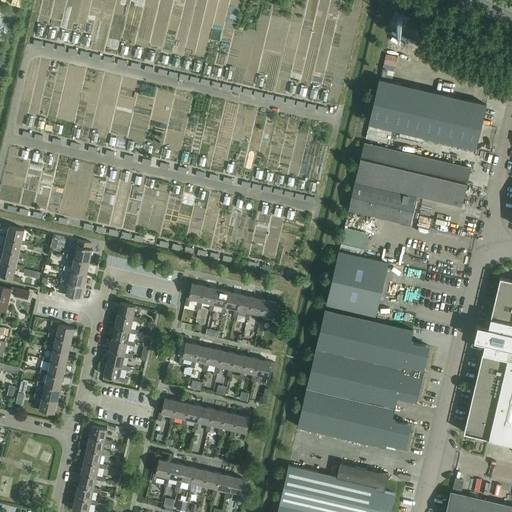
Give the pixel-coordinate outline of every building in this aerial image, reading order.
[(394,21),(391,26),(400,30),(402,25),(394,21)] [(379,79),(369,123),(380,126),(476,149),(487,104),(379,79)] [(364,142),(355,181),(417,196),(462,207),(471,167),(375,145),(364,142)] [(411,224),(417,196),(355,181),(348,210),(411,224)] [(34,211),(32,217),(41,219),(43,213),(34,211)] [(9,225),(6,237),(22,242),(22,244),(29,246),(30,242),(23,240),(25,229),(9,225)] [(344,227),(339,247),(364,252),(368,233),(344,227)] [(6,237),(3,250),(19,254),(19,256),(26,258),(27,254),(20,252),(22,244),(22,242),(6,237)] [(76,247),(74,255),(74,257),(90,261),(93,249),(91,248),(92,243),(79,240),(78,245),(77,245),(76,247)] [(186,246),(184,252),(193,254),(195,248),(186,246)] [(3,250),(0,262),(17,266),(16,268),(23,270),(24,266),(17,264),(19,256),(19,254),(3,250)] [(338,250),(326,304),(375,316),(388,262),(338,250)] [(72,267),(71,269),(87,273),(90,261),(74,257),(74,255),(67,254),(66,257),(74,259),(72,267)] [(14,276),(16,268),(17,266),(0,262),(0,263),(0,275),(12,278),(12,280),(21,282),(22,278),(14,276)] [(71,271),(69,279),(68,282),(85,285),(87,273),(71,269),(72,267),(64,266),(64,269),(71,271)] [(474,391),(464,433),(489,438),(511,443),(511,279),(509,279),(501,276),(492,315),(489,327),(487,335),(486,343),(482,358),(474,391)] [(82,298),(85,285),(68,282),(69,279),(62,278),(61,280),(61,281),(68,283),(65,294),(82,298)] [(184,305),(185,305),(189,306),(190,298),(198,300),(197,308),(201,309),(202,301),(210,303),(213,304),(216,287),(192,282),(188,297),(186,297),(184,305)] [(30,291),(16,288),(7,286),(6,287),(0,285),(0,310),(7,312),(12,290),(15,291),(14,296),(28,300),(30,291)] [(213,304),(210,303),(209,311),(213,312),(214,304),(223,306),(225,306),(228,290),(216,287),(213,304)] [(225,306),(223,306),(221,313),(225,314),(227,307),(235,309),(237,309),(240,296),(241,293),(228,290),(225,306)] [(237,309),(235,309),(233,316),(237,317),(238,310),(247,312),(249,312),(252,300),(253,296),(241,293),(240,296),(237,309)] [(249,312),(247,312),(245,319),(249,320),(250,312),(259,314),(257,322),(261,323),(263,315),(274,318),(277,302),(253,296),(252,300),(249,312)] [(120,302),(117,315),(132,318),(131,320),(133,320),(140,322),(141,318),(134,316),(137,306),(120,302)] [(325,309),(304,397),(297,427),(386,448),(386,444),(406,448),(411,424),(392,419),(398,397),(417,401),(430,346),(411,341),(413,330),(325,309)] [(117,315),(114,327),(129,330),(129,332),(130,333),(130,332),(138,334),(139,330),(131,329),(133,320),(131,320),(132,318),(117,315)] [(56,334),(55,337),(72,340),(75,328),(59,324),(60,322),(51,320),(50,325),(58,326),(56,334)] [(114,327),(112,339),(126,342),(126,344),(128,344),(135,346),(136,342),(128,341),(130,333),(129,332),(129,330),(114,327)] [(55,338),(53,346),(53,348),(69,351),(72,340),(55,337),(56,334),(49,333),(48,337),(55,338)] [(144,338),(143,346),(144,346),(149,347),(151,340),(144,338)] [(112,339),(109,351),(123,354),(123,356),(125,357),(132,358),(133,354),(126,353),(128,344),(126,344),(126,342),(112,339)] [(179,355),(181,356),(179,364),(182,365),(184,358),(192,360),(194,360),(198,344),(190,342),(186,341),(185,345),(181,344),(179,355)] [(191,367),(192,367),(188,385),(193,386),(194,381),(193,377),(195,368),(196,361),(204,362),(206,363),(210,346),(198,344),(194,360),(192,360),(191,367)] [(52,350),(50,358),(50,361),(66,364),(69,351),(53,348),(53,346),(46,345),(45,349),(52,350)] [(206,363),(204,362),(203,370),(207,371),(208,363),(217,365),(219,366),(220,349),(210,346),(206,363)] [(219,366),(217,365),(215,373),(219,374),(220,366),(228,368),(231,368),(234,352),(220,349),(219,366)] [(109,351),(106,363),(121,366),(120,369),(122,369),(129,370),(130,366),(123,365),(125,357),(123,356),(123,354),(109,351)] [(231,368),(228,368),(227,375),(231,376),(232,369),(241,371),(243,371),(246,355),(234,352),(231,368)] [(243,371),(241,371),(239,379),(243,379),(245,372),(253,374),(255,374),(259,358),(246,355),(243,371)] [(43,361),(41,369),(48,371),(47,372),(63,376),(66,364),(50,361),(50,358),(43,357),(42,361),(43,361)] [(255,374),(253,374),(251,381),(255,382),(257,375),(268,377),(271,361),(259,358),(255,374)] [(120,377),(122,369),(120,369),(121,366),(106,363),(103,375),(119,379),(118,381),(127,382),(127,379),(120,377)] [(20,367),(6,364),(4,370),(18,373),(20,367)] [(45,383),(44,385),(61,389),(63,376),(47,372),(48,371),(41,369),(40,369),(39,373),(47,375),(45,383)] [(42,395),(42,397),(58,401),(61,389),(44,385),(45,383),(38,381),(37,385),(44,387),(42,395)] [(241,391),(240,399),(247,401),(249,393),(241,391)] [(55,413),(58,401),(42,397),(42,395),(35,393),(34,397),(41,399),(39,409),(55,413)] [(261,396),(259,403),(260,403),(266,404),(268,398),(267,398),(261,396)] [(163,413),(171,415),(173,415),(177,399),(165,397),(161,412),(159,412),(157,420),(161,421),(163,413)] [(173,415),(171,415),(169,423),(173,424),(175,416),(183,418),(185,418),(189,402),(177,399),(173,415)] [(185,418),(183,418),(181,425),(185,426),(187,419),(195,421),(197,421),(201,405),(189,402),(185,418)] [(197,421),(195,421),(194,428),(198,429),(200,422),(207,424),(210,424),(213,408),(201,405),(197,421)] [(210,424),(207,424),(206,431),(210,432),(211,424),(220,426),(222,427),(226,411),(213,408),(210,424)] [(222,427),(220,426),(218,434),(222,435),(223,427),(232,429),(234,430),(238,414),(226,411),(222,427)] [(234,430),(232,429),(230,437),(234,437),(236,430),(246,433),(250,417),(238,414),(234,430)] [(92,424),(89,437),(103,440),(103,443),(105,443),(112,445),(113,441),(106,439),(108,429),(116,431),(116,427),(108,425),(107,428),(92,424)] [(89,437),(86,449),(101,453),(100,455),(102,455),(109,457),(111,451),(104,448),(105,443),(103,443),(103,440),(89,437)] [(86,449),(83,461),(98,465),(97,467),(99,467),(107,469),(107,465),(100,463),(102,455),(100,455),(101,453),(86,449)] [(151,481),(164,484),(165,479),(165,477),(167,477),(171,461),(159,458),(155,473),(153,473),(151,481)] [(83,461),(81,473),(95,477),(95,479),(96,479),(104,481),(105,477),(97,475),(99,467),(97,467),(98,465),(83,461)] [(167,477),(165,477),(165,479),(164,484),(168,485),(169,478),(177,480),(180,480),(183,464),(171,461),(167,477)] [(288,468),(282,492),(288,493),(363,511),(390,511),(395,493),(385,491),(389,474),(340,462),(337,476),(318,472),(289,464),(288,468)] [(180,480),(177,480),(176,487),(180,488),(181,480),(190,482),(191,483),(195,466),(183,464),(180,480)] [(191,483),(190,482),(188,490),(192,490),(193,483),(201,485),(203,486),(207,469),(195,466),(191,483)] [(203,486),(201,485),(200,492),(204,493),(206,486),(214,488),(216,488),(217,485),(220,472),(207,469),(203,486)] [(216,488),(214,488),(212,495),(216,496),(218,489),(226,491),(228,491),(229,489),(232,475),(220,472),(217,485),(216,488)] [(81,473),(78,486),(92,489),(92,491),(94,491),(101,493),(102,489),(94,487),(96,479),(95,479),(95,477),(81,473)] [(475,486),(477,477),(466,474),(464,483),(475,486)] [(228,491),(226,491),(224,498),(228,499),(230,492),(241,494),(244,478),(232,475),(229,489),(228,491)] [(78,486),(75,498),(90,501),(89,503),(91,504),(91,503),(98,505),(99,501),(92,499),(94,491),(92,491),(92,489),(78,486)] [(511,511),(511,505),(451,491),(445,511),(511,511)] [(363,511),(288,493),(282,492),(277,511),(363,511)] [(91,511),(89,511),(91,504),(89,503),(90,501),(75,498),(72,510),(80,511),(91,511)] [(179,499),(177,509),(186,511),(188,501),(179,499)]
